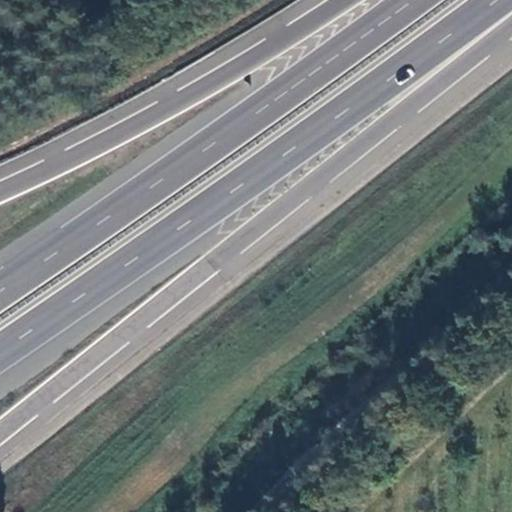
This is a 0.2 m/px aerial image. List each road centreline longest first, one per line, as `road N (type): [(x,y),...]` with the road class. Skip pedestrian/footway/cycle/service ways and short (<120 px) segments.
road 1 (motorway): [(0,435),(511,23)]
road 2 (motorway): [(0,355),(495,0)]
road 3 (motorway): [(411,0),(0,294)]
road 4 (motorway): [(345,0),(122,143),(0,196)]
